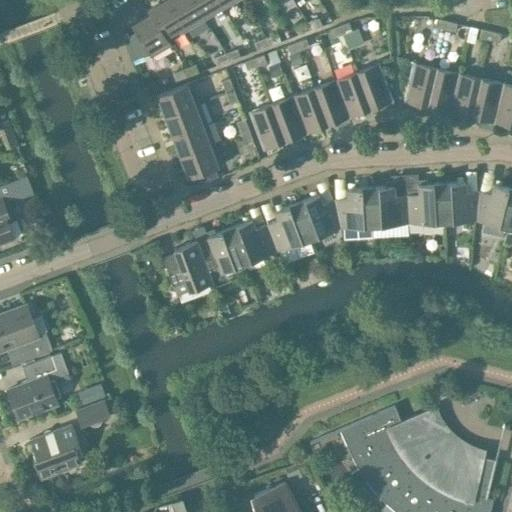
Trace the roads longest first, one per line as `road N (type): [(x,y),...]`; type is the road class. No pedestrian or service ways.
road 1 (residential): [(511,155),(320,162),(156,225)]
road 2 (residential): [(156,225),(79,28),(94,0)]
road 3 (residential): [(0,284),(156,225)]
